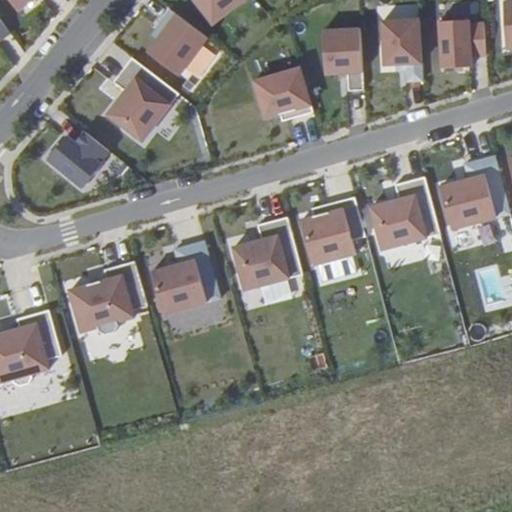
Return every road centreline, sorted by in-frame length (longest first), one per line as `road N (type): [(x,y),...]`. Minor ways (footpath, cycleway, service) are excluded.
road 1 (residential): [(511,101),(15,248),(0,241)]
road 2 (residential): [(110,0),(0,130)]
